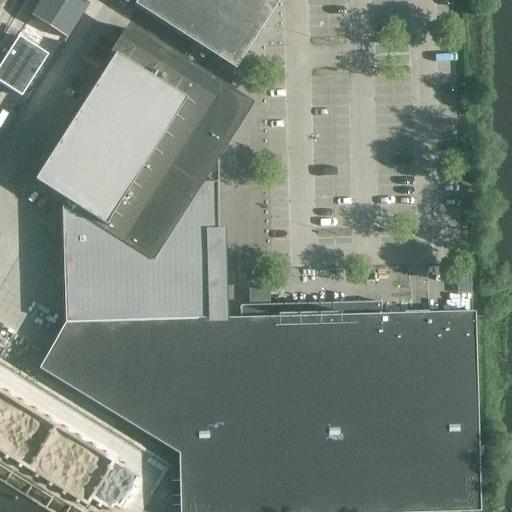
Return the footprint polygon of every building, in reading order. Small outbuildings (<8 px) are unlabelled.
[(40,0),(31,17),(66,40),(89,6),(88,5),(91,0),(40,0)] [(139,10),(193,45),(216,60),(217,62),(218,62),(218,55),(233,65),(250,39),(253,41),(255,37),(258,39),(264,30),(261,28),(263,24),(260,22),(274,0),(137,0),(134,7),(139,10)] [(216,185),(217,87),(129,31),(32,183),(151,259),(197,185),(216,185)] [(148,263),(61,208),(64,325),(219,320),(216,185),(197,185),(151,259),(148,263)] [(64,325),(38,370),(118,419),(178,456),(179,511),(479,511),(474,313),(467,314),(381,316),(381,303),(240,307),(240,320),(219,320),(64,325)]
